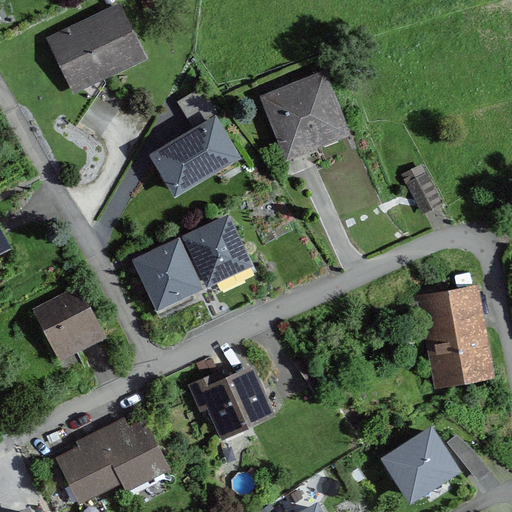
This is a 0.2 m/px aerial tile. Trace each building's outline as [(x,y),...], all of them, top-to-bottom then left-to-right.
[(97,68),(101,77),(142,57),(118,8),(51,40),(70,81),(97,68)] [(265,98),(288,156),(346,133),(323,75),(265,98)] [(177,101),(192,127),(217,112),(202,86),(177,101)] [(176,190),(214,168),(211,163),(232,151),(214,121),(156,156),(176,190)] [(409,183),(423,210),(438,202),(424,175),(409,183)] [(188,238),(209,281),(247,263),(227,220),(188,238)] [(0,247),(8,243),(0,227),(0,247)] [(139,261),(159,304),(197,286),(177,243),(139,261)] [(433,326),(443,379),(483,371),(469,292),(442,297),(440,287),(421,290),(423,300),(414,302),(419,329),(433,326)] [(102,329),(81,288),(35,312),(56,353),(102,329)] [(296,362),(316,389),(323,384),(311,367),(303,357),(296,362)] [(216,406),(226,428),(264,411),(248,375),(224,386),(218,373),(193,384),(205,412),(216,406)] [(100,437),(58,458),(71,484),(79,480),(87,497),(77,502),(82,511),(107,511),(101,500),(98,501),(94,493),(122,479),(127,489),(168,467),(147,426),(131,435),(123,419),(98,432),(100,437)] [(453,469),(430,432),(388,459),(411,496),(453,469)]
